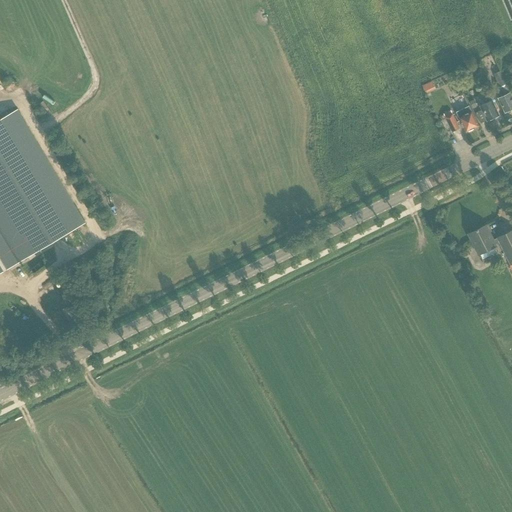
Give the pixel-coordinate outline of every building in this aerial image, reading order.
[(500,71),(493,74),(500,89),(503,96),(498,98),(505,113),(507,112),(508,112),(511,111),(511,110),(511,109),(511,96),(507,86),(500,71)] [(476,80),(478,86),(486,82),(484,77),(476,80)] [(491,98),(493,97),(491,93),(484,97),(487,103),(480,106),(482,110),(476,113),(481,123),(487,120),(487,121),(489,121),(490,121),(493,119),(494,118),(499,116),(491,98)] [(474,129),(474,128),(478,126),(468,105),(455,112),(459,119),(460,118),(467,131),(467,132),(468,131),(468,132),(473,129),(474,129)] [(0,273),(84,223),(17,110),(0,119),(0,273)] [(451,132),(459,128),(451,110),(443,113),(443,115),(441,116),(443,120),(445,119),(451,132)] [(497,239),(493,241),(486,226),(469,234),(479,254),(495,246),(495,245),(499,243),(510,265),(511,264),(511,230),(497,238),(497,239)]
